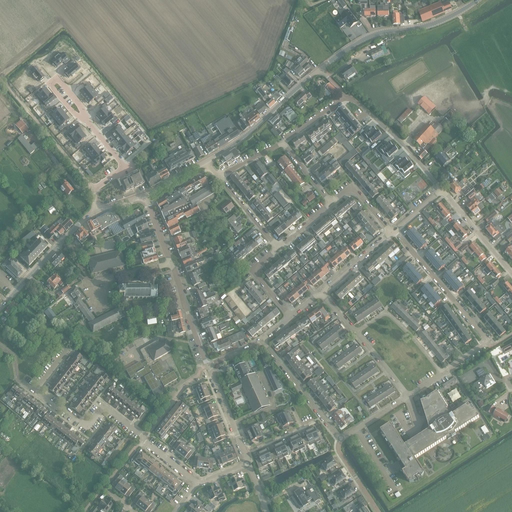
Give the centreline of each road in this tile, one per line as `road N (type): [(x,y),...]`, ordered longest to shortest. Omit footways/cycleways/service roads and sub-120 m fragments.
road 1 (residential): [(197,482),(102,407),(87,426),(34,391),(66,350)]
road 2 (residential): [(442,373),(489,341),(391,231)]
road 3 (tertiary): [(321,69),(373,35),(446,19),(479,0)]
road 4 (tertiary): [(207,161),(321,69)]
road 5 (tertiary): [(0,310),(97,211)]
road 6 (residential): [(92,186),(2,82)]
road 7 (residential): [(440,190),(348,97)]
road 8 (residential): [(339,439),(262,340)]
